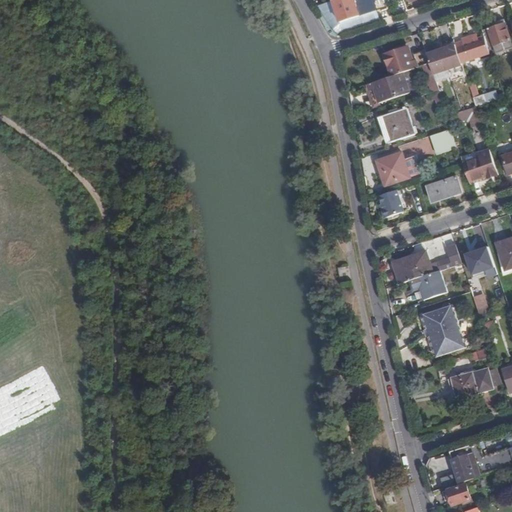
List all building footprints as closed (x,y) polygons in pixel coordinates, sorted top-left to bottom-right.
[(343,33),(383,20),(377,2),(381,1),(382,0),(336,0),(334,1),(322,5),(335,30),(343,33)] [(386,18),(381,1),(377,2),(383,20),(386,18)] [(511,49),(511,40),(505,20),(490,24),(491,28),(484,31),(486,37),(491,52),(496,50),(497,55),(511,49)] [(464,42),(457,44),(464,63),(491,54),(491,52),(486,37),(473,42),(471,37),(463,40),(464,42)] [(464,63),(457,44),(443,49),(449,70),(464,65),(464,63)] [(429,54),(427,49),(417,53),(418,56),(413,58),(409,48),(398,52),(397,51),(386,55),(394,76),(405,72),(413,70),(425,66),(432,64),(429,54)] [(449,70),(443,49),(429,54),(432,64),(436,75),(449,70)] [(394,76),(386,55),(383,56),(391,78),(394,76)] [(425,66),(433,91),(440,89),(436,75),(432,64),(425,66)] [(420,90),(413,70),(405,72),(394,76),(391,78),(375,83),(382,103),(420,90)] [(382,103),(375,83),(366,86),(373,106),(382,103)] [(445,104),(440,89),(433,91),(430,92),(433,99),(435,100),(437,101),(438,103),(438,106),(445,104)] [(477,106),(505,97),(503,90),(485,96),(484,93),(474,96),(477,106)] [(409,108),(383,116),(392,142),(418,134),(409,108)] [(459,113),(462,123),(471,120),(473,129),(482,126),(477,108),(459,113)] [(454,130),(433,136),(439,155),(460,148),(454,130)] [(465,163),(467,169),(470,182),(488,177),(488,175),(499,172),(492,149),(481,153),(482,158),(465,163)] [(462,156),(465,163),(482,158),(481,153),(480,150),(462,156)] [(396,170),(400,182),(418,176),(410,152),(385,160),(389,172),(396,170)] [(509,174),(511,173),(511,154),(503,157),(509,174)] [(393,184),(400,182),(396,170),(389,172),(393,184)] [(470,182),(471,184),(489,178),(490,180),(500,177),(499,172),(488,175),(488,177),(470,182)] [(459,178),(430,188),(435,203),(464,193),(459,178)] [(397,192),(378,198),(381,206),(383,211),(381,213),(382,217),(386,218),(403,212),(397,192)] [(511,268),(511,239),(499,244),(508,270),(511,268)] [(462,263),(464,263),(458,244),(448,248),(451,258),(440,262),(442,270),(458,265),(462,263)] [(489,249),(468,256),(476,278),(497,271),(489,249)] [(399,264),(404,283),(413,280),(435,273),(433,264),(429,252),(416,256),(417,258),(399,264)] [(440,262),(433,264),(435,273),(442,270),(440,262)] [(435,273),(413,280),(416,289),(422,288),(426,301),(450,293),(442,270),(435,273)] [(492,316),(481,285),(472,288),(473,292),(482,320),(492,316)] [(422,288),(416,289),(421,302),(426,301),(422,288)] [(453,307),(423,317),(428,331),(425,332),(427,338),(430,337),(437,359),(467,349),(453,307)] [(428,331),(423,317),(416,319),(421,333),(425,332),(428,331)] [(499,332),(496,323),(486,326),(489,335),(499,332)] [(480,361),(494,357),(492,349),(478,353),(470,356),(472,363),(480,361)] [(493,386),(491,382),(487,369),(486,366),(450,378),(456,398),(458,397),(493,386)] [(491,382),(502,379),(498,366),(487,369),(491,382)] [(460,400),(458,397),(456,398),(450,378),(446,379),(453,402),(460,400)] [(494,439),(487,441),(492,456),(498,454),(494,439)] [(444,480),(447,489),(511,467),(511,449),(498,454),(492,456),(487,441),(453,452),(460,473),(443,478),(444,480)] [(460,473),(453,452),(436,457),(443,478),(460,473)] [(435,483),(437,492),(447,489),(444,480),(435,483)] [(469,484),(445,492),(450,507),(473,500),(469,484)]
